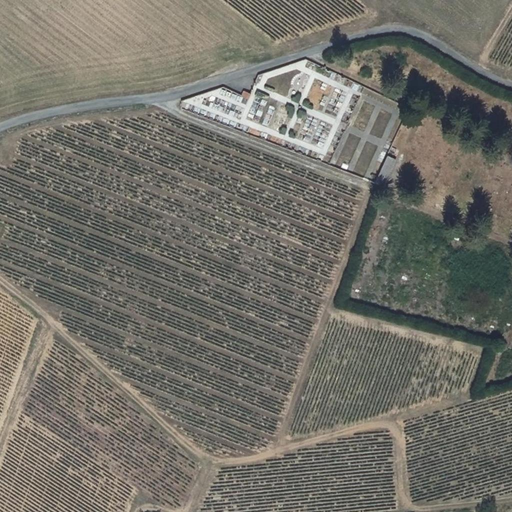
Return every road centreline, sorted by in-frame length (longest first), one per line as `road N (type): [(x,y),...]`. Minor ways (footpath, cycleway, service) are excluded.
road 1 (track): [(511,498),(417,508),(402,502),(398,418),(242,464),(214,461),(0,281)]
road 2 (unclassified): [(0,130),(175,96),(385,32),(429,40),(511,85)]
